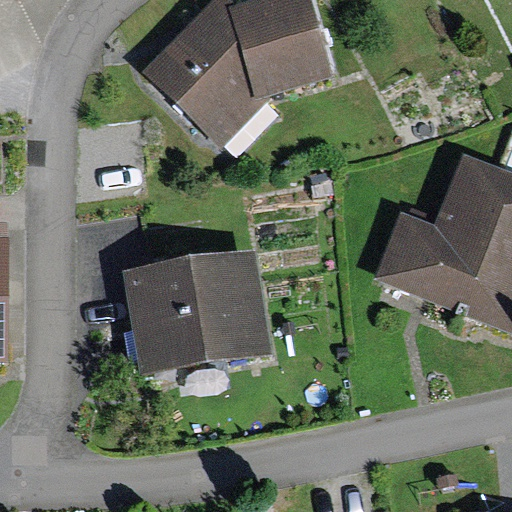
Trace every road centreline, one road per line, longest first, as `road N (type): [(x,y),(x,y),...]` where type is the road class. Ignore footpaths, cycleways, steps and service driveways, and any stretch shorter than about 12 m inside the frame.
road 1 (residential): [(105,0),(80,18),(50,82),(34,478)]
road 2 (residential): [(511,410),(274,461),(34,478)]
